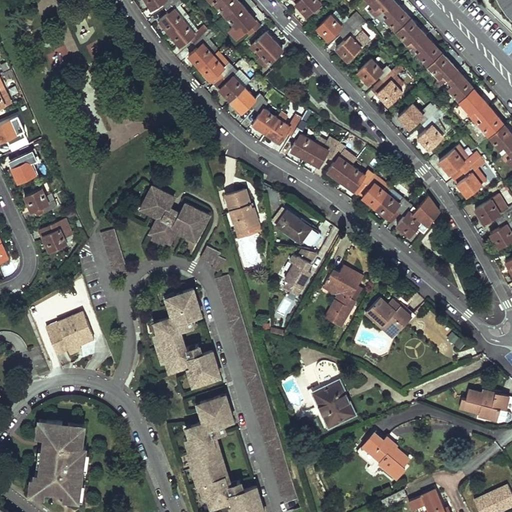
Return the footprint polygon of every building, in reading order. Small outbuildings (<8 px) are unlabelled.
[(185,0),(175,0),(166,6),(170,11),(163,17),(169,24),(166,25),(171,32),(185,20),(176,7),(185,0)] [(211,0),(214,3),(216,1),(226,13),(241,1),(239,0),(211,0)] [(296,0),(297,1),(299,0),(303,5),(300,8),(307,14),(321,1),(319,0),(296,0)] [(394,0),(369,0),(375,5),(373,7),(379,13),(394,0)] [(386,17),(396,29),(411,16),(406,10),(403,13),(398,7),(400,5),(395,0),(394,0),(379,13),(383,20),(386,17)] [(511,0),(498,0),(500,4),(506,13),(511,19),(511,0)] [(241,1),(226,13),(236,25),(231,29),(237,37),(246,28),(256,19),(241,1)] [(379,13),(373,7),(371,9),(377,16),(379,13)] [(332,13),(318,26),(323,32),(325,30),(331,36),(338,30),(342,34),(357,20),(358,19),(362,16),(357,11),(346,21),(342,25),(333,14),(332,13)] [(337,11),(333,14),(342,25),(346,21),(337,11)] [(357,20),(342,34),(346,39),(340,45),(345,50),(342,52),(348,59),(362,46),(355,39),(351,35),(354,31),(366,21),(362,16),(358,19),(357,20)] [(416,22),(411,16),(396,29),(408,41),(412,38),(416,43),(426,34),(421,27),(419,29),(413,24),(416,22)] [(199,29),(189,17),(185,20),(196,32),(199,29)] [(256,19),(246,28),(251,33),(261,24),(256,19)] [(196,32),(185,20),(171,32),(176,39),(179,36),(184,43),(191,36),(195,41),(208,29),(204,25),(199,29),(196,32)] [(208,29),(195,41),(199,46),(192,52),(197,58),(194,59),(200,66),(215,54),(204,41),(208,38),(214,33),(210,28),(208,29)] [(283,48),(267,31),(256,39),(262,45),(258,48),(263,53),(270,60),(283,48)] [(442,51),(426,34),(416,43),(411,48),(404,54),(407,56),(413,51),(416,54),(418,52),(428,64),(442,51)] [(208,38),(204,41),(215,54),(219,50),(208,38)] [(408,41),(406,43),(411,48),(416,43),(412,38),(408,41)] [(262,45),(256,39),(250,45),(256,51),(258,48),(262,45)] [(230,61),(219,50),(215,54),(225,66),(230,61)] [(447,57),(442,51),(428,64),(440,76),(444,72),(448,77),(458,69),(453,63),(451,65),(445,59),(447,57)] [(270,60),(263,53),(259,57),(266,64),(270,60)] [(215,54),(200,66),(205,72),(208,70),(213,77),(221,70),(224,75),(233,66),(230,61),(225,66),(215,54)] [(383,69),(373,57),(358,70),(364,76),(366,74),(372,80),(378,74),(382,79),(392,70),(388,65),(383,69)] [(8,61),(2,64),(4,69),(11,67),(8,61)] [(404,68),(399,64),(392,70),(382,79),(374,87),(378,91),(380,89),(385,95),(383,97),(389,103),(403,91),(397,85),(392,79),(396,75),(404,68)] [(224,75),(215,83),(220,88),(222,86),(228,91),(225,93),(231,99),(245,86),(251,79),(241,69),(239,72),(233,66),(224,75)] [(464,75),(458,69),(448,77),(454,82),(449,87),(460,99),(474,86),(469,80),(466,82),(462,77),(464,75)] [(208,70),(205,72),(211,78),(213,77),(208,70)] [(440,76),(438,78),(442,82),(448,77),(444,72),(440,76)] [(366,74),(364,76),(370,82),(372,80),(366,74)] [(396,75),(392,79),(397,85),(401,82),(396,75)] [(448,77),(442,82),(447,88),(449,87),(454,82),(448,77)] [(256,98),(245,86),(231,99),(237,106),(239,104),(244,109),(252,102),(256,106),(264,96),(261,93),(256,98)] [(489,104),(474,86),(460,99),(472,112),(470,113),(473,118),(489,104)] [(6,93),(2,95),(6,104),(11,102),(6,93)] [(267,99),(264,96),(256,106),(261,111),(255,120),(261,124),(260,126),(267,132),(278,116),(265,107),(269,101),(267,99)] [(431,102),(422,111),(413,102),(400,115),(405,121),(408,119),(412,125),(419,118),(423,123),(440,108),(435,103),(433,105),(431,102)] [(494,110),(489,104),(473,118),(478,123),(480,122),(489,134),(504,122),(500,116),(497,118),(493,112),(494,110)] [(444,113),(440,108),(423,123),(427,128),(421,133),(426,139),(424,142),(430,148),(444,135),(442,133),(433,123),(438,119),(444,113)] [(17,116),(12,118),(18,133),(23,130),(17,116)] [(290,125),(278,116),(267,132),(280,140),(287,131),(292,134),(299,123),(294,120),(290,125)] [(18,133),(12,118),(0,122),(0,138),(1,141),(4,140),(12,135),(15,141),(26,136),(23,130),(18,133)] [(438,119),(433,123),(442,133),(446,130),(438,119)] [(509,128),(504,122),(489,134),(500,147),(505,144),(508,148),(511,145),(511,134),(511,135),(507,130),(509,128)] [(304,126),(299,123),(292,134),(298,138),(292,148),(305,156),(314,140),(301,132),(304,126)] [(318,135),(304,126),(301,132),(314,140),(318,135)] [(12,135),(4,140),(6,145),(15,141),(12,135)] [(41,140),(33,143),(35,149),(44,145),(41,140)] [(220,144),(216,140),(212,145),(216,149),(220,144)] [(328,148),(314,140),(305,156),(314,160),(314,158),(321,162),(326,154),(330,157),(338,146),(332,143),(328,148)] [(500,147),(498,148),(502,153),(508,148),(505,144),(500,147)] [(344,150),(338,146),(330,157),(336,161),(330,168),(337,173),(335,175),(341,179),(353,164),(341,155),(344,150)] [(465,160),(455,148),(440,160),(445,167),(447,165),(452,170),(459,165),(463,169),(481,156),(477,151),(465,160)] [(511,153),(508,148),(502,153),(506,159),(508,158),(511,154),(511,153)] [(24,161),(13,166),(20,181),(37,173),(31,159),(35,157),(32,151),(22,155),(24,161)] [(22,155),(11,160),(13,166),(24,161),(22,155)] [(486,162),(481,156),(463,169),(467,175),(460,180),(465,186),(463,188),(468,194),(482,184),(481,182),(473,171),(479,168),(486,162)] [(365,173),(353,164),(341,179),(354,190),(355,189),(359,192),(366,182),(374,172),(369,169),(365,173)] [(452,170),(450,172),(454,177),(463,169),(459,165),(452,170)] [(487,179),(479,168),(473,171),(481,182),(487,179)] [(463,169),(454,177),(458,182),(460,180),(467,175),(463,169)] [(380,177),(374,172),(366,182),(371,186),(365,194),(371,199),(369,201),(375,206),(388,192),(376,182),(380,177)] [(166,237),(170,240),(178,224),(183,227),(181,230),(190,234),(196,238),(200,231),(210,211),(185,198),(180,207),(175,205),(170,202),(176,193),(152,181),(140,204),(151,210),(157,213),(149,228),(154,231),(152,234),(165,241),(166,237)] [(283,214),(287,208),(274,195),(277,190),(268,184),(264,182),(266,197),(283,214)] [(50,201),(43,187),(26,195),(29,203),(31,202),(35,209),(37,208),(39,213),(58,205),(55,199),(50,201)] [(247,188),(227,194),(235,220),(239,218),(242,227),(259,222),(254,206),(252,206),(247,188)] [(400,201),(388,192),(375,206),(382,212),(384,209),(390,215),(388,217),(393,220),(401,211),(409,201),(404,197),(400,201)] [(511,205),(508,207),(500,193),(477,208),(485,222),(495,216),(498,220),(511,212),(511,205)] [(417,208),(409,201),(401,211),(406,215),(400,222),(406,228),(405,230),(411,235),(419,225),(425,229),(441,209),(428,194),(417,208)] [(73,206),(67,209),(70,216),(76,213),(73,206)] [(287,208),(283,214),(277,223),(302,241),(303,238),(309,242),(315,244),(322,234),(287,208)] [(511,220),(511,212),(498,220),(502,226),(493,231),(497,237),(495,239),(500,246),(511,238),(511,229),(508,223),(511,220)] [(76,239),(67,218),(41,229),(50,250),(76,239)] [(239,218),(235,220),(239,235),(261,228),(259,222),(242,227),(239,218)] [(114,228),(101,232),(114,275),(128,271),(114,228)] [(0,260),(9,256),(0,235),(0,260)] [(220,251),(208,244),(201,257),(213,264),(211,267),(219,272),(226,259),(219,254),(220,251)] [(318,251),(303,248),(300,255),(311,262),(318,251)] [(311,262),(300,255),(286,279),(289,280),(285,288),(298,295),(312,271),(307,269),(311,262)] [(359,284),(364,275),(344,263),(339,271),(338,273),(332,271),(326,281),(347,293),(342,302),(340,300),(330,318),(341,324),(356,299),(352,296),(359,284)] [(230,274),(216,278),(283,499),(298,494),(230,274)] [(158,346),(163,360),(166,359),(169,369),(186,363),(188,371),(190,377),(193,386),(200,383),(224,376),(215,348),(203,352),(202,348),(200,343),(187,347),(182,329),(195,325),(194,321),(193,317),(205,313),(195,281),(164,290),(171,310),(153,315),(157,327),(153,328),(158,346)] [(347,293),(326,281),(324,285),(339,293),(326,315),(330,318),(340,300),(342,302),(347,293)] [(364,286),(359,284),(352,296),(356,299),(364,286)] [(388,302),(381,296),(369,309),(385,323),(386,322),(397,332),(412,317),(401,305),(396,310),(388,302)] [(401,305),(393,297),(388,302),(396,310),(401,305)] [(418,320),(439,342),(443,338),(455,350),(464,341),(431,307),(418,320)] [(59,325),(48,330),(57,352),(69,347),(80,343),(95,336),(84,309),(57,320),(59,325)] [(385,323),(369,309),(366,312),(393,337),(397,332),(386,322),(385,323)] [(59,325),(57,320),(46,325),(48,330),(59,325)] [(286,329),(271,325),(271,331),(284,334),(286,329)] [(80,343),(69,347),(71,354),(83,349),(80,343)] [(340,379),(310,392),(325,426),(356,413),(340,379)] [(265,511),(256,479),(243,483),(243,481),(242,478),(241,475),(231,478),(216,429),(226,427),(225,424),(224,422),(235,418),(225,387),(195,396),(199,407),(201,415),(184,420),(187,431),(183,432),(188,446),(185,447),(187,451),(191,465),(196,483),(197,485),(200,484),(207,508),(228,502),(231,511),(265,511)] [(511,411),(506,410),(509,399),(483,392),(469,389),(467,398),(463,397),(460,405),(479,411),(479,413),(498,418),(498,417),(509,420),(511,418),(511,411)] [(510,395),(484,389),(483,392),(509,399),(510,395)] [(46,433),(48,417),(40,416),(38,432),(46,433)] [(63,420),(48,417),(46,433),(44,444),(44,447),(41,464),(41,469),(36,468),(35,475),(34,485),(46,487),(65,490),(64,496),(80,498),(83,482),(85,466),(87,451),(88,444),(83,444),(85,429),(69,427),(63,426),(63,420)] [(69,421),(69,427),(85,429),(86,423),(69,421)] [(385,440),(376,432),(364,444),(378,457),(381,460),(380,461),(397,477),(406,466),(403,464),(409,457),(395,444),(393,446),(385,440)] [(396,442),(389,436),(385,440),(393,446),(395,444),(396,442)] [(378,457),(364,444),(358,451),(372,464),(378,457)] [(34,485),(35,475),(32,475),(30,491),(45,494),(46,487),(34,485)] [(473,497),(480,511),(497,511),(511,506),(511,490),(508,482),(473,497)] [(405,488),(382,498),(386,506),(408,495),(405,488)] [(445,506),(437,488),(409,499),(413,508),(426,503),(429,511),(452,511),(451,509),(447,511),(445,506)]
